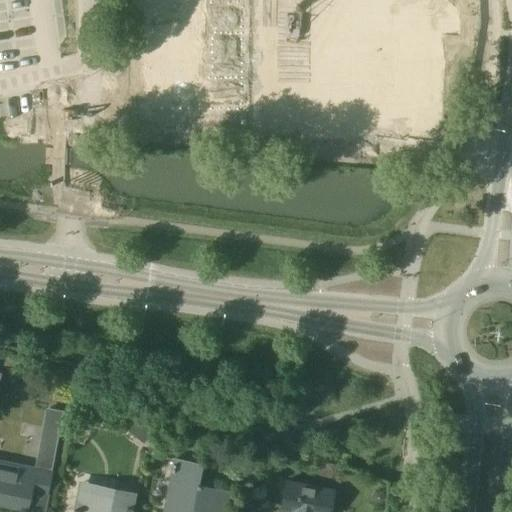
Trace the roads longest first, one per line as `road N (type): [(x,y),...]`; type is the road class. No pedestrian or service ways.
road 1 (tertiary): [(452,302),(409,309),(306,301),(65,264)]
road 2 (tertiary): [(66,284),(295,316),(446,350)]
road 3 (residential): [(65,264),(83,136),(85,0)]
road 4 (tertiary): [(511,142),(477,282)]
road 5 (tertiary): [(476,380),(468,511)]
road 6 (tertiary): [(494,511),(511,387)]
